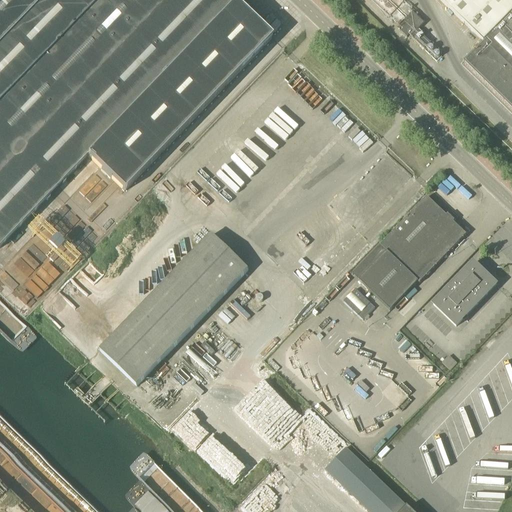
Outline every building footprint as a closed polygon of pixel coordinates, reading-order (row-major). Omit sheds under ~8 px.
[(0,0),(0,248),(87,158),(124,193),(271,39),(243,12),(234,4),(230,0),(0,0)] [(248,6),(244,2),(242,0),(238,0),(234,4),(243,12),(249,6),(248,6)] [(511,0),(438,0),(484,44),(464,64),(511,110),(511,0)] [(417,31),(424,24),(412,12),(402,23),(401,22),(398,25),(403,30),(401,32),(407,38),(409,36),(424,50),(430,44),(417,31)] [(270,16),(261,26),(272,35),(281,25),(270,16)] [(271,107),(323,154),(351,124),(299,76),(271,107)] [(324,167),(265,113),(237,143),(296,197),(324,167)] [(209,187),(227,205),(248,184),(251,187),(263,174),(242,154),(209,187)] [(359,282),(390,312),(418,283),(420,284),(463,239),(466,235),(427,198),(380,246),(387,253),(359,282)] [(284,259),(302,279),(345,240),(327,219),(284,259)] [(212,236),(100,352),(137,387),(249,271),(212,236)] [(467,317),(496,287),(497,286),(488,277),(489,276),(480,268),(479,268),(474,263),(433,306),(456,328),(463,321),(464,322),(468,318),(467,317)] [(363,321),(364,320),(375,309),(355,290),(344,302),(363,321)] [(450,372),(457,364),(449,357),(442,364),(450,372)] [(226,422),(197,449),(204,457),(212,449),(214,451),(213,452),(215,454),(224,445),(228,450),(238,440),(247,450),(250,447),(226,422)] [(325,471),(367,511),(411,511),(346,449),(325,471)]
